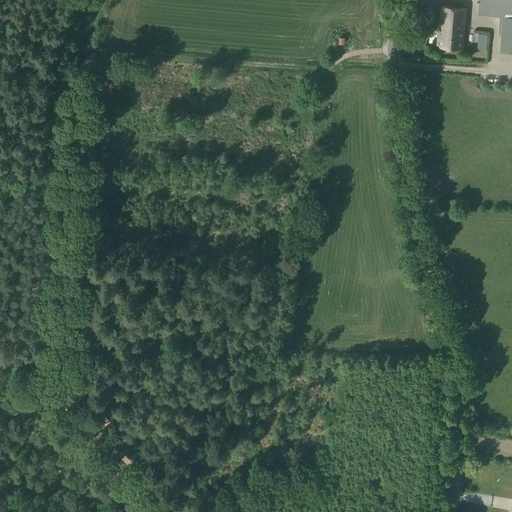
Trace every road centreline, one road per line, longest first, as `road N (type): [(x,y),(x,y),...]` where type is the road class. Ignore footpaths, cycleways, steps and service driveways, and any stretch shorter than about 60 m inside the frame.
road 1 (unclassified): [(452,511),(454,372),(404,190),(389,53),(395,0)]
road 2 (track): [(82,50),(57,374)]
road 3 (track): [(82,50),(325,68),(349,55),(389,53)]
road 4 (track): [(172,511),(57,374),(0,368)]
